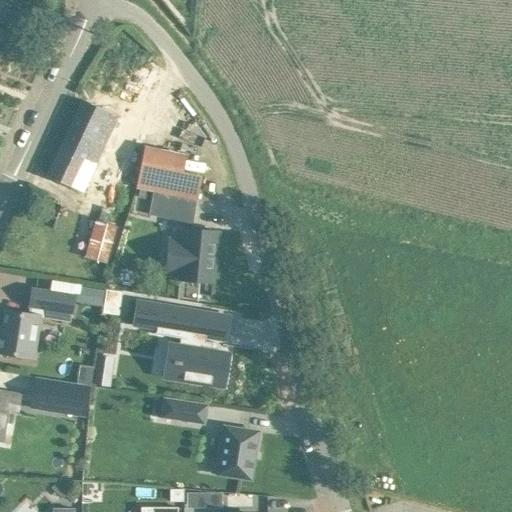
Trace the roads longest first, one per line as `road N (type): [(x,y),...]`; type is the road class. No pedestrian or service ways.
road 1 (unclassified): [(343,511),(220,119),(143,19),(87,2)]
road 2 (residential): [(0,206),(87,2)]
